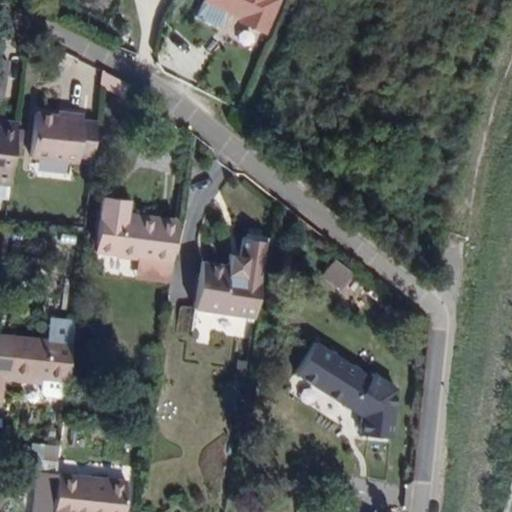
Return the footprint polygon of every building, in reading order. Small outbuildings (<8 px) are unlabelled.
[(264,35),(279,0),(202,0),(202,1),(229,13),(235,11),(242,15),(241,18),(240,20),(242,25),(264,35)] [(93,152),(97,116),(83,114),(83,109),(66,106),(66,108),(36,105),(30,150),(78,156),(79,151),(93,152)] [(0,190),(7,191),(9,178),(17,117),(0,114),(0,190)] [(127,262),(132,219),(124,219),(127,204),(114,202),(113,208),(100,206),(93,255),(114,258),(114,260),(127,262)] [(175,225),(132,219),(127,262),(136,264),(170,268),(175,225)] [(251,321),(258,279),(263,245),(259,240),(244,237),(239,241),(236,259),(236,262),(226,260),(225,268),(199,265),(192,312),(251,321)] [(331,259),(320,274),(340,289),(352,274),(331,259)] [(170,268),(136,264),(133,287),(166,291),(170,268)] [(0,332),(0,376),(1,377),(28,379),(29,374),(39,374),(67,376),(72,338),(0,332)] [(349,406),(357,393),(367,377),(313,342),(293,372),(348,407),(349,406)] [(369,401),(357,393),(349,406),(361,414),(369,401)] [(26,443),(26,463),(53,464),(54,443),(26,443)] [(31,511),(51,511),(56,476),(36,473),(31,511)] [(51,511),(97,511),(101,482),(56,476),(51,511)] [(101,482),(97,511),(121,511),(125,485),(101,482)]
